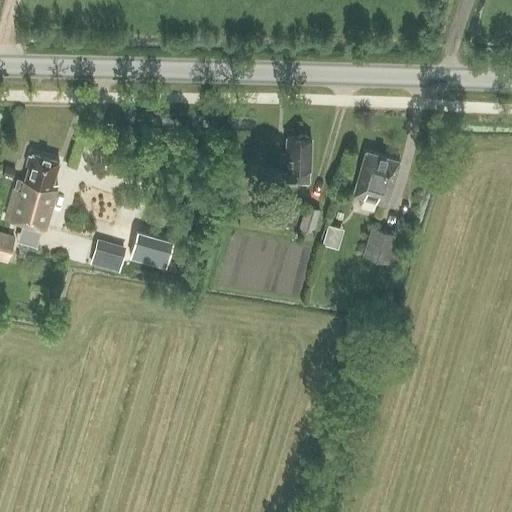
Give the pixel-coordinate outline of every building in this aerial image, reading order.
[(310,183),(311,138),(286,137),(285,182),(310,183)] [(386,205),(400,160),(365,150),(352,195),(386,205)] [(53,183),(59,161),(32,153),(24,181),(17,179),(5,218),(44,230),(57,185),(53,183)] [(6,164),(3,174),(13,177),(15,167),(6,164)] [(301,204),(285,199),(278,222),(294,227),(301,204)] [(311,238),(320,209),(305,204),(296,233),(311,238)] [(395,265),(403,237),(396,235),(396,234),(371,226),(362,255),(395,265)] [(138,228),(131,255),(165,264),(172,237),(138,228)] [(0,259),(7,262),(14,236),(0,231),(0,259)] [(96,235),(89,260),(118,268),(124,243),(96,235)]
